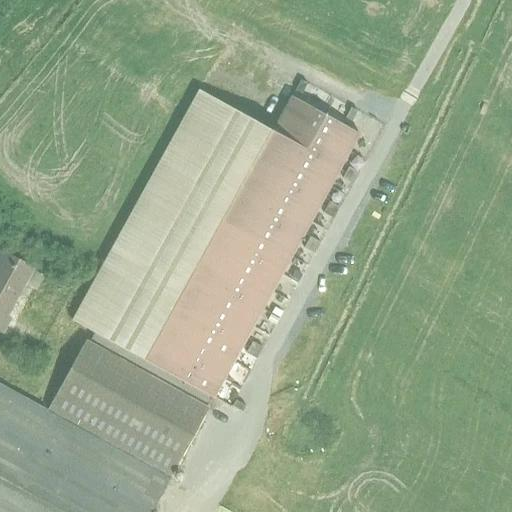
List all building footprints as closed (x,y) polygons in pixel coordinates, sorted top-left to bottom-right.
[(300,93),(306,83),(300,80),(294,90),(300,93)] [(314,132),(280,114),(271,130),(197,89),(71,320),(93,332),(88,342),(206,407),(211,397),(212,397),(213,397),(179,378),(189,360),(198,343),(208,325),(218,308),(227,290),(237,273),(247,255),(256,238),(266,220),(276,203),(285,185),(295,168),(305,150),(314,132)] [(314,132),(324,114),(290,96),(280,114),(314,132)] [(350,121),(356,111),(350,107),(344,117),(350,121)] [(324,114),(314,132),(348,151),(358,133),(324,114)] [(314,132),(305,150),(338,169),(348,151),(314,132)] [(338,169),(305,150),(295,168),(329,186),(338,169)] [(358,172),(347,166),(344,172),(354,178),(358,172)] [(295,168),(285,185),(319,204),(329,186),(295,168)] [(351,183),(354,178),(344,172),(341,178),(351,183)] [(285,185),(276,203),(309,221),(319,204),(285,185)] [(338,207),(328,201),(325,207),(335,212),(338,207)] [(276,203),(266,220),(300,239),(309,221),(276,203)] [(332,218),(335,212),(325,207),(322,212),(332,218)] [(266,220),(256,238),(290,256),(300,239),(266,220)] [(316,248),(319,242),(309,236),(306,242),(316,248)] [(256,238),(247,255),(280,274),(290,256),(256,238)] [(313,253),(316,248),(306,242),(303,248),(313,253)] [(23,284),(31,269),(4,253),(0,259),(0,331),(3,333),(11,319),(6,316),(23,284)] [(247,255),(237,273),(271,291),(280,274),(247,255)] [(31,269),(23,284),(33,289),(42,274),(31,269)] [(297,282),(302,274),(294,270),(290,278),(297,282)] [(237,273),(227,290),(261,309),(271,291),(237,273)] [(261,309),(227,290),(218,308),(251,326),(261,309)] [(273,307),(270,313),(279,318),(282,312),(273,307)] [(251,326),(218,308),(208,325),(242,344),(251,326)] [(270,313),(266,320),(275,325),(279,318),(270,313)] [(208,325),(198,343),(232,361),(242,344),(208,325)] [(149,511),(207,408),(206,407),(88,342),(84,340),(46,410),(0,385),(0,511),(149,511)] [(258,353),(261,347),(251,341),(248,347),(258,353)] [(198,343),(189,360),(223,379),(232,361),(198,343)] [(258,353),(248,347),(245,353),(255,358),(258,353)] [(223,379),(189,360),(179,378),(213,397),(223,379)] [(241,412),(245,406),(235,400),(231,405),(241,412)]
